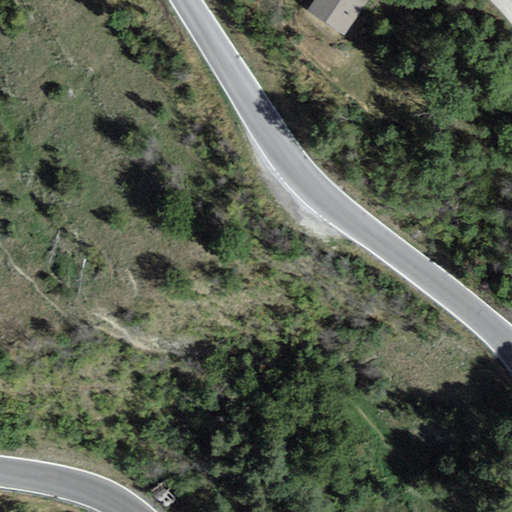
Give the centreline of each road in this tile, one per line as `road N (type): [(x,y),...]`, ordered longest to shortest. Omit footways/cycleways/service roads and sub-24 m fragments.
road 1 (tertiary): [(511,346),(308,182),(186,0)]
road 2 (tertiary): [(0,471),(81,486),(131,511)]
